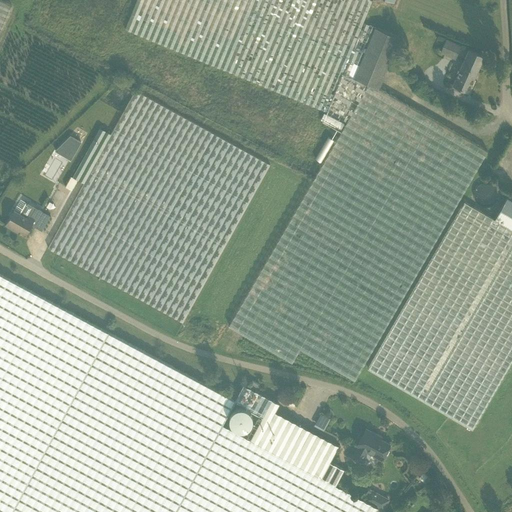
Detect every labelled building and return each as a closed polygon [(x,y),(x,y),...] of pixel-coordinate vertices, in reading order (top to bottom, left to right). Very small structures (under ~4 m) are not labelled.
[(0,0),(0,31),(11,5),(0,0)] [(317,108),(325,111),(321,120),(343,132),(316,175),(229,325),(292,361),(300,348),(355,379),(487,150),(448,128),(379,87),(399,36),(363,22),(372,0),(371,0),(136,0),(125,28),(317,108)] [(460,45),(446,39),(440,53),(455,59),(460,45)] [(456,58),(462,61),(467,48),(461,45),(458,53),(456,58)] [(453,84),(468,91),(484,56),(469,49),(453,84)] [(111,134),(84,183),(48,248),(182,322),(269,165),(135,90),(111,134)] [(72,190),(77,179),(84,183),(111,134),(100,128),(73,176),(71,176),(65,186),(72,190)] [(55,150),(71,159),(81,141),(70,135),(55,150)] [(475,200),(478,204),(482,206),(487,207),(491,206),(495,203),(497,199),(498,195),(497,190),(494,187),(490,184),(485,184),(481,185),(477,188),(475,191),(474,196),(475,200)] [(494,219),(511,228),(511,200),(507,197),(494,219)] [(511,228),(464,201),(368,368),(472,428),(511,359),(511,228)] [(20,229),(26,233),(35,218),(28,214),(27,217),(14,209),(5,224),(18,232),(20,229)] [(0,511),(375,511),(377,509),(382,511),(383,510),(384,510),(390,499),(369,488),(363,499),(335,484),(344,468),(330,461),(338,445),(275,411),(279,403),(243,383),(235,399),(108,332),(0,273),(0,511)] [(259,384),(252,380),(250,385),(257,389),(259,384)] [(275,392),(267,388),(264,393),(272,397),(275,392)] [(375,433),(366,428),(357,444),(359,445),(353,455),(363,460),(367,452),(382,459),(390,443),(375,435),(375,433)] [(423,481),(428,476),(423,472),(419,478),(423,481)] [(418,491),(421,496),(429,489),(426,485),(418,491)]
